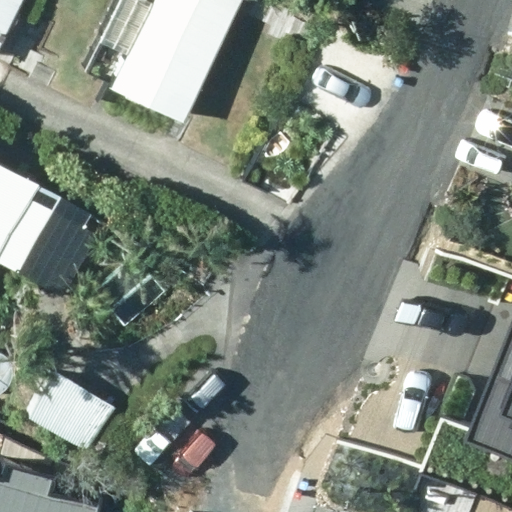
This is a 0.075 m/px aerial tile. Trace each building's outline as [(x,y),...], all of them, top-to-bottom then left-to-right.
[(0,0),(0,48),(23,0),(0,0)] [(184,124),(239,1),(236,0),(153,0),(113,92),(184,124)] [(0,264),(21,275),(52,215),(28,203),(34,191),(0,173),(0,264)] [(124,326),(162,290),(136,259),(97,296),(124,326)] [(511,294),(505,291),(433,448),(511,484),(511,294)] [(0,511),(101,511),(103,509),(0,481),(0,511)]
